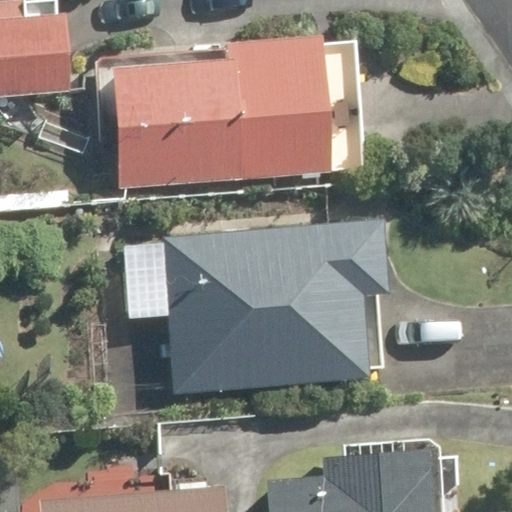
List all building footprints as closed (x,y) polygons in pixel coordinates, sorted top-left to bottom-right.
[(51,1),(0,3),(0,96),(63,93),(59,14),(52,14),(51,1)] [(352,41),(95,59),(102,145),(115,144),(118,188),(362,170),(352,41)] [(378,367),(372,295),(383,294),(377,220),(160,238),(172,394),(365,379),(364,369),(378,367)] [(427,511),(422,450),(318,458),(320,480),(264,484),(266,511),(427,511)] [(220,511),(219,487),(41,502),(41,511),(220,511)]
